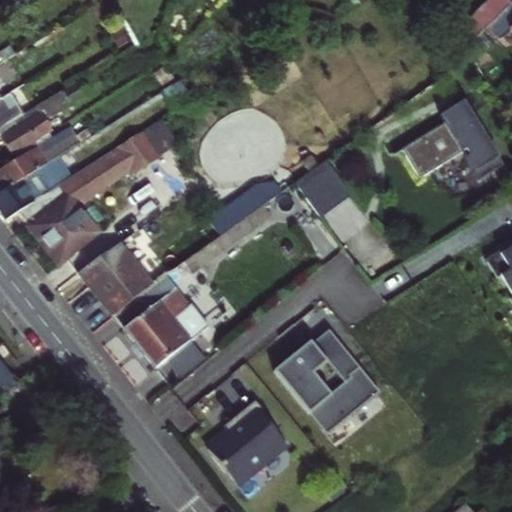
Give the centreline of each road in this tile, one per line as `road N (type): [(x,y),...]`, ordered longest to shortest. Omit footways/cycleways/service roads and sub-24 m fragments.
road 1 (tertiary): [(194,511),(0,267)]
road 2 (unknown): [(135,437),(343,279)]
